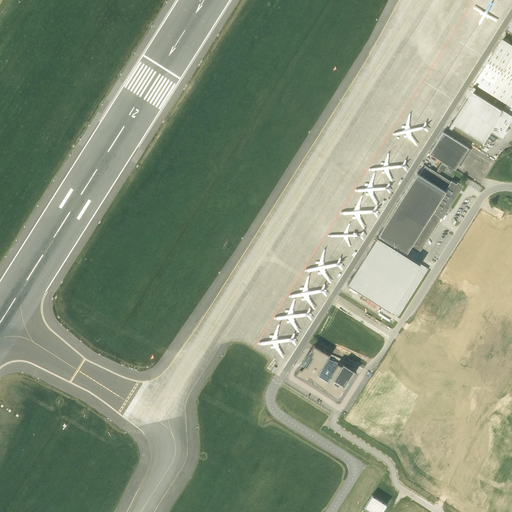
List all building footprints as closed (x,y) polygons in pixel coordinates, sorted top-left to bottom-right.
[(511,43),(503,38),(475,83),(495,95),(497,96),(511,106),(511,105),(511,43)] [(451,121),(451,122),(483,142),(490,131),(501,138),(511,120),(511,105),(511,106),(497,96),(493,102),(472,89),(452,122),(451,121)] [(469,147),(443,131),(430,153),(455,169),(455,168),(458,164),(469,147)] [(442,163),(437,171),(439,173),(441,170),(443,172),(447,167),(442,163)] [(442,218),(461,187),(463,185),(457,181),(456,183),(451,180),(450,181),(436,172),(425,165),(419,174),(417,173),(378,234),(379,235),(406,252),(410,247),(419,253),(441,217),(442,218)] [(347,283),(398,315),(428,268),(414,259),(419,253),(410,247),(406,252),(379,235),(378,236),(347,283)] [(332,359),(331,359),(330,359),(331,356),(330,355),(330,354),(314,344),(296,372),(338,398),(355,371),(355,370),(348,367),(349,366),(346,364),(345,365),(334,361),(334,360),(333,359),(332,359)] [(364,507),(372,511),(380,511),(386,503),(372,494),(364,507)]
